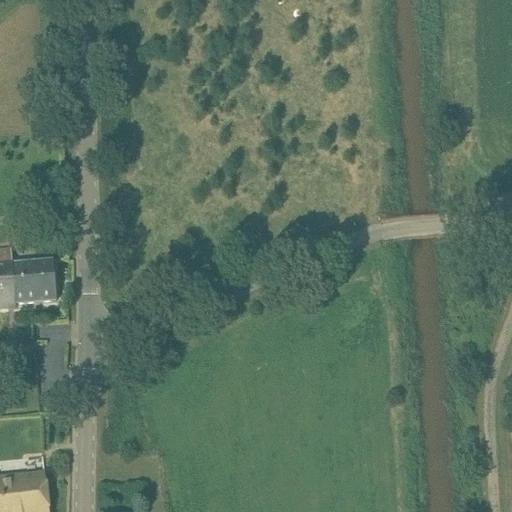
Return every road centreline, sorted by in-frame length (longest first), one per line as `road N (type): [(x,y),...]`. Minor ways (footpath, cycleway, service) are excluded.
road 1 (unclassified): [(91,337),(165,328),(293,263),(377,234),(511,213)]
road 2 (unclassified): [(91,337),(88,0)]
road 3 (track): [(496,511),(489,415),(511,325)]
road 4 (unclassified): [(90,511),(91,337)]
